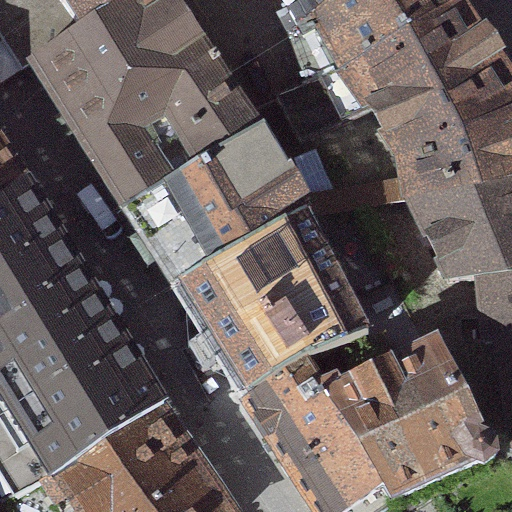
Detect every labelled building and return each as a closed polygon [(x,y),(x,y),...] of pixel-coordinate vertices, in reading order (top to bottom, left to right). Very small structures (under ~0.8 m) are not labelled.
[(0,0),(0,58),(34,109),(82,62),(51,0),(0,0)] [(51,0),(82,62),(164,11),(182,0),(51,0)] [(276,0),(312,64),(408,0),(276,0)] [(444,0),(408,0),(312,64),(393,198),(511,157),(511,99),(458,13),(451,2),(444,0)] [(82,62),(34,109),(81,185),(125,256),(264,171),(164,11),(82,62)] [(511,157),(393,198),(461,334),(487,330),(511,325),(511,157)] [(0,160),(0,188),(16,178),(0,160)] [(320,260),(264,171),(125,256),(150,296),(173,334),(320,260)] [(112,332),(16,178),(0,188),(0,473),(17,503),(46,484),(163,407),(112,332)] [(376,369),(320,260),(173,334),(231,419),(251,444),(376,369)] [(511,325),(487,330),(496,393),(506,391),(507,450),(511,451),(511,325)] [(376,369),(251,444),(295,511),(382,511),(426,485),(454,467),(475,462),(483,445),(475,430),(460,423),(444,395),(423,357),(376,369)] [(229,511),(208,481),(163,407),(46,484),(62,511),(229,511)]
